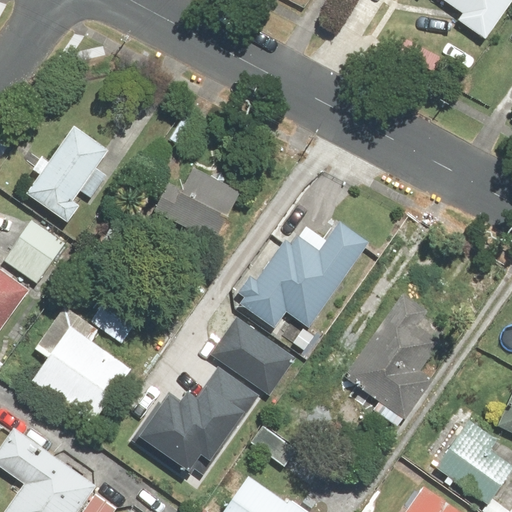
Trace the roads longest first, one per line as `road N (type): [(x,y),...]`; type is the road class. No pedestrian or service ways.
road 1 (residential): [(133,0),(511,202)]
road 2 (unknown): [(160,369),(348,114)]
road 3 (unknown): [(0,413),(152,502)]
